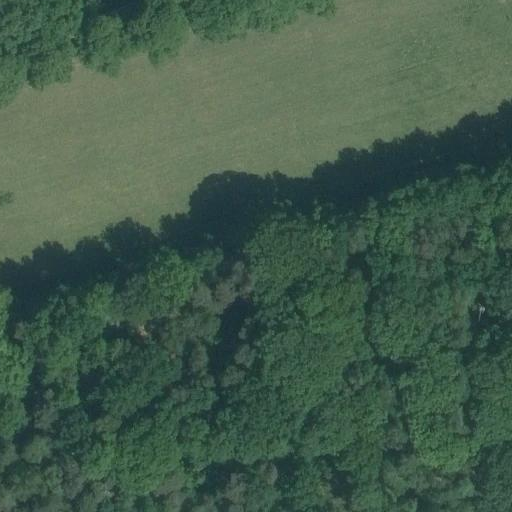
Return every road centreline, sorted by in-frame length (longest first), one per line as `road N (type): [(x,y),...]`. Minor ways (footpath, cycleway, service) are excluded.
road 1 (track): [(0,422),(18,416),(30,386),(19,292),(47,281)]
road 2 (residential): [(0,57),(166,5)]
